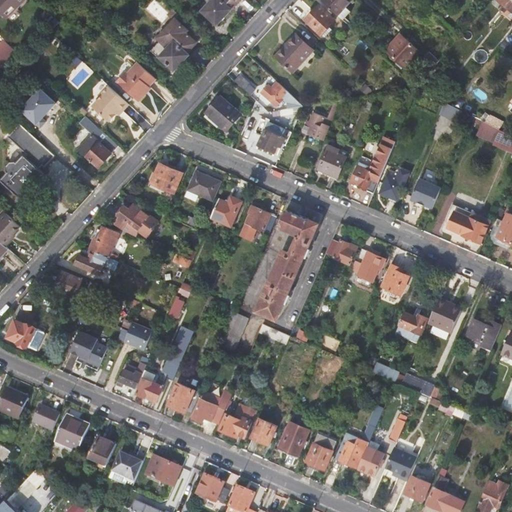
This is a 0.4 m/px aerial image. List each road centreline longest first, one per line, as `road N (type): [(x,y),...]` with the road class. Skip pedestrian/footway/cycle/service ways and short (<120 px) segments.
road 1 (residential): [(0,356),(357,511)]
road 2 (residential): [(163,129),(511,281)]
road 3 (residential): [(163,129),(0,307)]
road 4 (residential): [(281,0),(163,129)]
road 5 (unknown): [(343,207),(288,332)]
